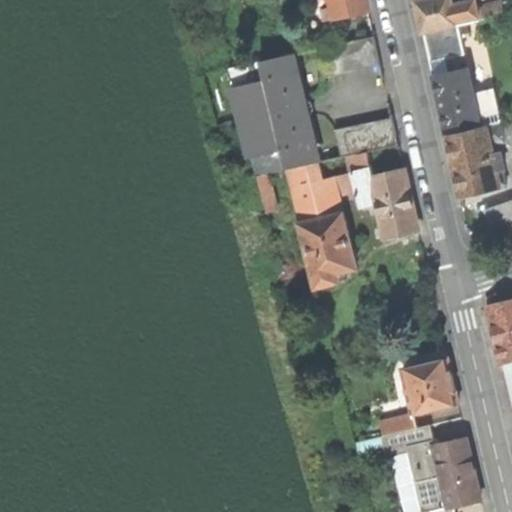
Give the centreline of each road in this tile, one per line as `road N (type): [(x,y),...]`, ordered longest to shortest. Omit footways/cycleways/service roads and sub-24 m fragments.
road 1 (residential): [(456,284),(391,0)]
road 2 (residential): [(510,511),(456,284)]
